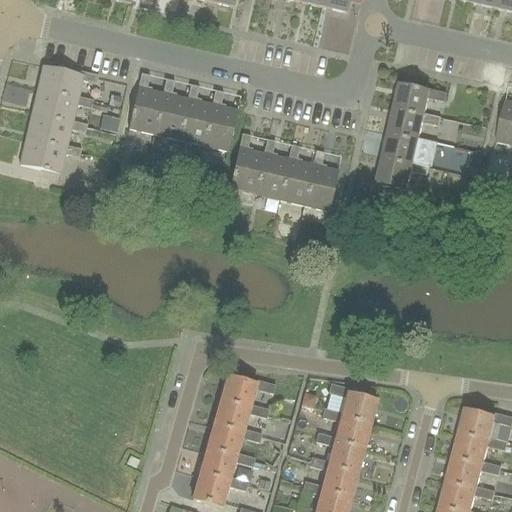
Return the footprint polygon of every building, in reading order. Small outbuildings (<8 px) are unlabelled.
[(208,0),(208,3),(233,9),(235,0),(208,0)] [(297,0),(296,4),(321,10),(322,0),(297,0)] [(322,0),(321,10),(346,16),(349,0),(322,0)] [(471,0),(471,5),(495,11),(497,0),(471,0)] [(511,0),(497,0),(495,11),(511,14),(511,0)] [(77,100),(77,99),(81,83),(96,86),(98,78),(78,73),(78,76),(43,67),(37,91),(77,100)] [(128,131),(153,137),(163,96),(146,92),(150,78),(141,76),(128,131)] [(166,82),(163,96),(153,137),(178,143),(187,102),(171,98),(174,84),(166,82)] [(178,143),(202,149),(212,108),(195,104),(199,90),(191,88),(187,102),(178,143)] [(424,120),(425,117),(428,102),(445,105),(447,96),(430,92),(429,94),(400,88),(394,113),(424,120)] [(77,100),(37,91),(31,115),(71,125),(72,123),(75,107),(90,111),(92,102),(77,99),(77,100)] [(212,108),(202,149),(228,155),(237,114),(220,109),(223,95),(215,93),(212,108)] [(511,150),(511,106),(505,105),(495,147),(511,150)] [(394,113),(388,137),(419,144),(419,142),(423,126),(439,130),(441,121),(425,117),(424,120),(394,113)] [(31,115),(25,140),(66,150),(66,148),(70,132),(85,135),(87,127),(72,123),(71,125),(31,115)] [(229,192),(254,198),(263,156),(247,153),(250,139),(241,137),(229,192)] [(419,144),(388,137),(383,162),(413,169),(414,166),(416,154),(452,162),(455,150),(419,142),(419,144)] [(66,150),(25,140),(19,167),(60,176),(64,157),(79,160),(81,151),(66,148),(66,150)] [(254,198),(278,203),(288,162),(271,159),(275,145),(267,143),(263,156),(254,198)] [(288,162),(278,203),(302,209),(312,168),(296,165),(299,151),(291,149),(288,162)] [(315,154),(312,168),(302,209),(328,215),(338,175),(320,171),(324,156),(315,154)] [(430,170),(414,166),(413,169),(383,162),(377,187),(407,194),(412,175),(428,179),(430,170)] [(251,410),(252,406),(256,390),(273,395),(276,386),(257,381),(256,385),(227,377),(220,401),(251,410)] [(346,398),(342,414),(340,418),(371,426),(377,402),(349,394),(350,389),(332,384),(329,393),(346,398)] [(220,401),(213,426),(244,435),(245,431),(249,415),(267,420),(269,411),(252,406),(251,410),(220,401)] [(364,451),(371,426),(340,418),(342,414),(325,409),(323,418),(339,423),(335,438),(334,443),(364,451)] [(466,411),(459,435),(489,443),(490,439),(507,444),(511,428),(511,425),(511,418),(496,414),(494,419),(466,411)] [(244,435),(213,426),(206,451),(237,459),(238,454),(243,439),(260,444),(262,436),(245,431),(244,435)] [(358,476),(364,451),(334,443),(335,438),(319,433),(317,443),(333,447),(329,463),(327,468),(358,476)] [(489,443),(459,435),(453,460),(483,468),(484,463),(488,448),(505,453),(507,444),(490,439),(489,443)] [(237,459),(206,451),(200,475),(230,484),(232,479),(236,464),(253,469),(255,459),(238,454),(237,459)] [(321,493),(351,501),(358,476),(327,468),(329,463),(313,458),(310,467),(326,472),(322,487),(321,493)] [(483,468),(453,460),(446,485),(476,493),(478,487),(482,472),(499,477),(501,467),(484,463),(483,468)] [(248,484),(232,479),(230,484),(200,475),(193,500),(223,508),(229,487),(246,492),(248,484)] [(348,511),(351,501),(321,493),(322,487),(306,482),(304,492),(320,496),(316,511),(315,511),(348,511)] [(476,493),(446,485),(439,509),(448,511),(471,511),(476,496),(492,500),(495,492),(478,487),(476,493)]
